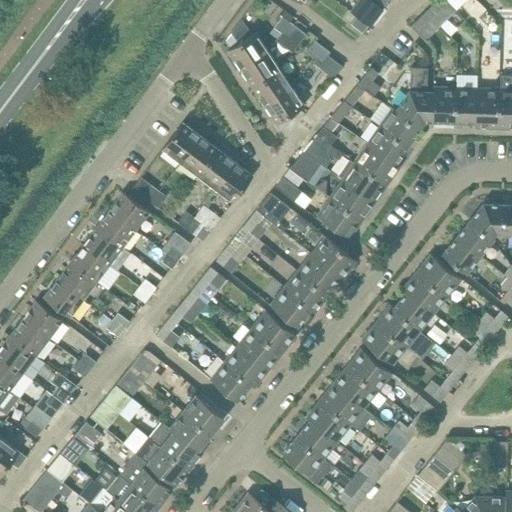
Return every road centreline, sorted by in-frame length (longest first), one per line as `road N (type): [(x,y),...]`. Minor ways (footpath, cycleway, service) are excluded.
road 1 (residential): [(240,447),(439,200),(459,180),(511,173)]
road 2 (residential): [(0,298),(188,48)]
road 3 (residential): [(270,169),(188,48)]
road 4 (tertiary): [(0,112),(88,0)]
